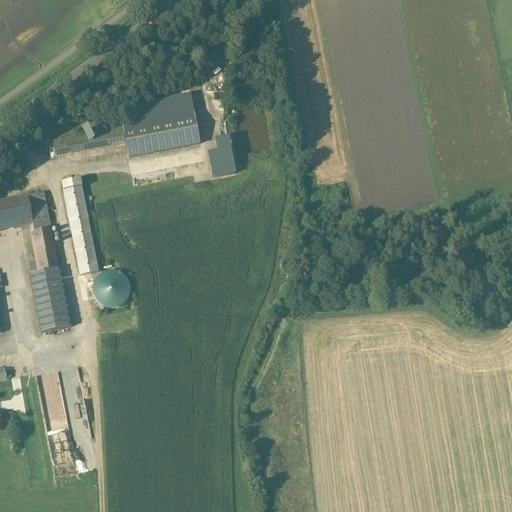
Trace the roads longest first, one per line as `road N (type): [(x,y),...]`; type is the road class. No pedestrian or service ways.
road 1 (secondary): [(0,129),(180,0)]
road 2 (track): [(83,350),(99,437),(101,511)]
